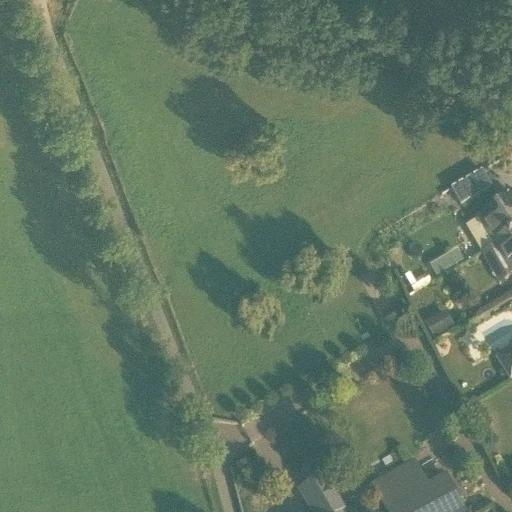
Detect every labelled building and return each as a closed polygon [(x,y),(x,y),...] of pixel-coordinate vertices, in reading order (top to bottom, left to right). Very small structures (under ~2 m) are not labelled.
[(492,189),(482,172),(442,196),(447,205),(456,200),(461,207),(492,189)] [(482,256),(495,248),(511,238),(511,200),(508,203),(510,205),(503,208),(501,204),(500,205),(501,207),(466,228),(482,256)] [(511,238),(495,248),(511,275),(511,274),(511,238)] [(410,285),(408,286),(411,291),(413,295),(414,294),(431,285),(427,276),(414,283),(410,285)] [(446,314),(425,326),(433,341),(454,329),(446,314)] [(511,381),(511,350),(497,360),(510,382),(511,381)] [(431,495),(424,482),(414,464),(372,488),(385,511),(466,511),(450,484),(431,495)] [(312,511),(343,511),(324,478),(301,492),(312,511)]
